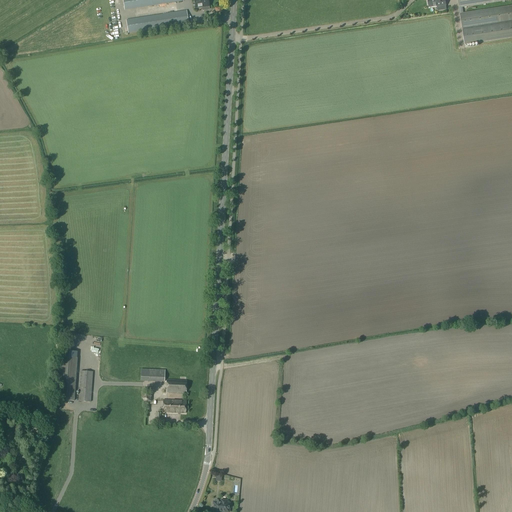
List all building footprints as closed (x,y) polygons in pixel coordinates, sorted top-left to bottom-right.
[(122,0),(124,10),(185,0),(184,0),(122,0)] [(195,4),(193,4),(193,7),(195,6),(195,8),(209,6),(208,0),(194,0),(195,4)] [(511,0),(458,0),(459,8),(511,0)] [(511,6),(460,14),(465,45),(511,38),(511,6)] [(186,11),(126,20),(128,33),(188,24),(186,11)] [(61,357),(58,400),(74,401),(77,358),(61,357)] [(141,369),(140,381),(163,382),(164,370),(141,369)] [(81,371),(78,401),(90,402),(93,372),(81,371)] [(167,380),(167,392),(186,393),(186,381),(167,380)] [(163,401),(163,413),(185,414),(186,401),(163,401)] [(6,429),(5,431),(7,438),(9,439),(13,438),(14,436),(12,430),(10,428),(6,429)] [(214,502),(213,510),(218,511),(226,511),(226,510),(229,510),(230,504),(227,504),(228,501),(222,500),(222,503),(219,503),(219,502),(219,501),(218,500),(217,500),(216,500),(216,501),(215,502),(214,502)]
